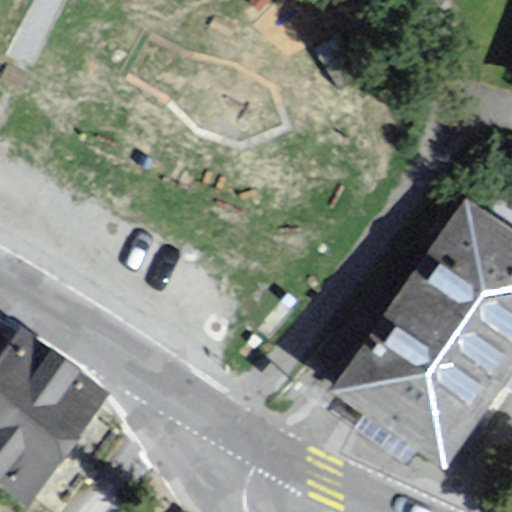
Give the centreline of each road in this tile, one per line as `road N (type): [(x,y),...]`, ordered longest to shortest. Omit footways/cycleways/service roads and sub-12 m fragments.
road 1 (tertiary): [(0,285),(167,386)]
road 2 (tertiary): [(402,511),(261,445)]
road 3 (residential): [(94,511),(167,386)]
